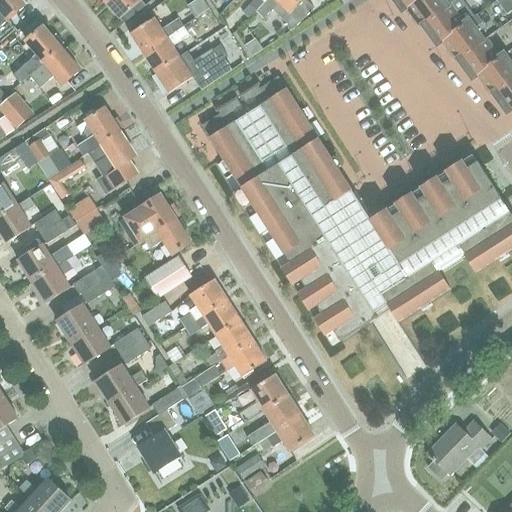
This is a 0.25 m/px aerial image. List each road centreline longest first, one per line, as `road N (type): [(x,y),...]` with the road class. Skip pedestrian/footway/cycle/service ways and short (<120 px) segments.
road 1 (residential): [(60,0),(156,128),(379,468)]
road 2 (residential): [(0,310),(109,478),(108,511)]
road 3 (residential): [(511,150),(357,0)]
road 4 (unclassified): [(379,468),(419,410),(511,322)]
